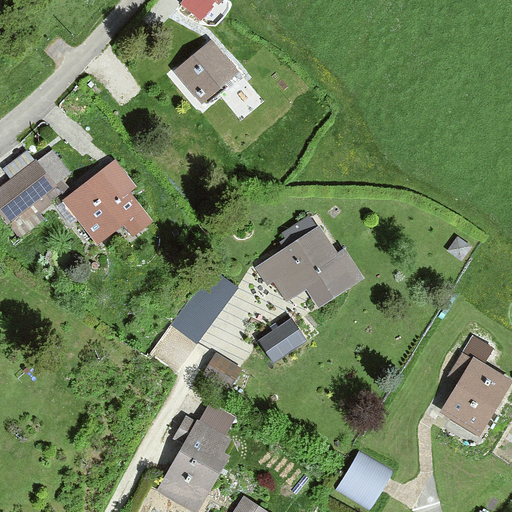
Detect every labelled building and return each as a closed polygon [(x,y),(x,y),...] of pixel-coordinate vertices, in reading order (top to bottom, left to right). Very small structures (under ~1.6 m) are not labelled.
[(234,0),(192,0),(191,2),(219,22),(234,0)] [(242,88),(213,48),(173,77),(202,117),(242,88)] [(74,186),(50,151),(0,184),(0,222),(7,232),(74,186)] [(152,219),(113,171),(68,208),(106,256),(152,219)] [(256,251),(290,309),(350,275),(316,216),(256,251)] [(212,270),(170,323),(197,342),(239,285),(212,270)] [(306,345),(291,324),(262,344),(277,365),(306,345)] [(247,372),(216,358),(207,379),(237,393),(247,372)] [(511,409),(511,383),(477,360),(438,420),(486,450),(511,409)] [(205,511),(240,452),(193,425),(157,489),(196,511),(205,511)] [(378,511),(399,483),(363,458),(340,490),(371,511),(378,511)] [(265,511),(249,500),(240,511),(265,511)]
